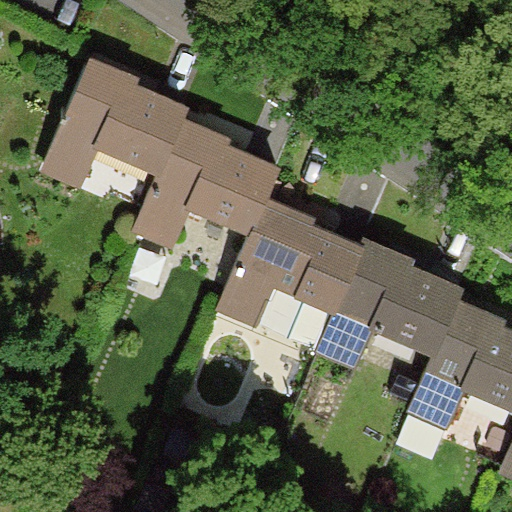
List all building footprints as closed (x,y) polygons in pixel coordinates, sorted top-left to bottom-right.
[(187,105),(86,62),(44,162),(83,178),(102,135),(162,161),(178,124),(187,105)] [(277,166),(178,124),(162,161),(136,223),(174,238),(192,195),(254,221),(263,201),(277,166)] [(362,244),(263,201),(254,221),(219,302),(319,343),(362,244)] [(462,287),(362,244),(319,343),(358,360),(377,315),(438,342),(455,304),(462,287)] [(511,329),(455,304),(438,342),(399,432),(437,449),(468,375),(511,394),(511,329)] [(511,440),(502,464),(511,468),(511,440)]
